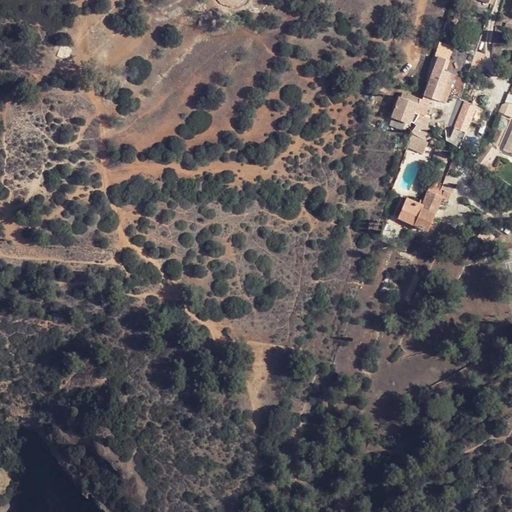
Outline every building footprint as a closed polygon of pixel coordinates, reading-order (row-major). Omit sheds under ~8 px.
[(61,43),(54,39),(51,45),(57,49),(60,45),(61,43)] [(468,68),(476,71),(482,55),(474,52),(468,68)] [(436,58),(422,97),(441,103),(446,105),(456,75),(443,71),(446,61),(436,58)] [(382,79),(374,91),(379,95),(387,82),(382,79)] [(417,105),(419,100),(408,95),(406,101),(417,105)] [(422,97),(421,101),(429,104),(440,107),(441,103),(422,97)] [(414,114),(417,105),(406,101),(398,98),(390,118),(404,124),(405,121),(408,112),(414,114)] [(429,104),(421,101),(419,100),(417,105),(414,114),(417,115),(425,117),(429,104)] [(450,144),(457,149),(478,106),(465,100),(444,144),(450,144)] [(496,104),(493,113),(508,119),(511,112),(511,104),(506,102),(496,104)] [(413,124),(415,122),(417,115),(414,114),(408,112),(405,121),(413,124)] [(500,151),(511,156),(511,121),(500,151)] [(430,131),(416,123),(414,126),(416,127),(410,135),(424,142),(430,131)] [(424,142),(410,135),(406,144),(405,147),(421,154),(427,144),(424,142)] [(474,162),(484,169),(497,153),(487,145),(474,162)] [(405,200),(396,220),(427,231),(440,200),(449,203),(452,195),(453,196),(456,188),(444,183),(444,185),(441,184),(439,189),(431,186),(422,204),(419,202),(418,205),(405,200)]
